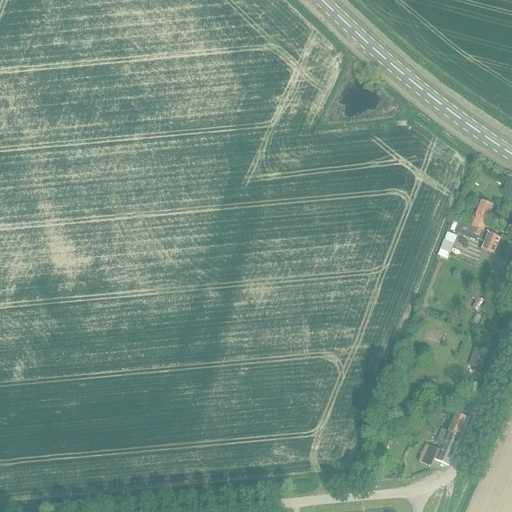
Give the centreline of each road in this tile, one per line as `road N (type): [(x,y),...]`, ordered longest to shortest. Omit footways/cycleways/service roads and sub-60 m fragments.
road 1 (secondary): [(511,154),(415,85),(319,0)]
road 2 (unclassified): [(204,511),(425,490)]
road 3 (unclassified): [(425,490),(449,474),(511,327)]
